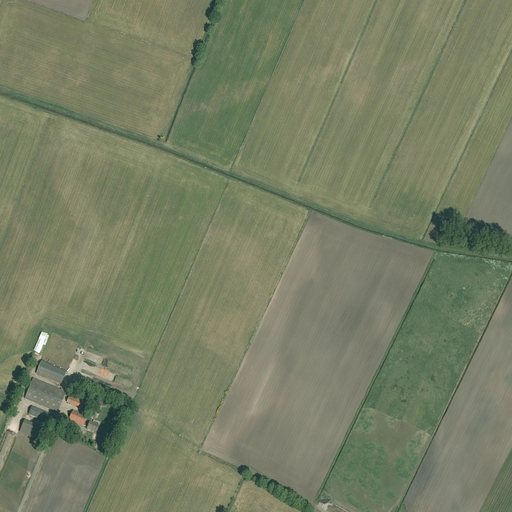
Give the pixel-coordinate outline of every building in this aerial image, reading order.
[(66,372),(41,362),(37,372),(62,382),(66,372)] [(119,383),(122,377),(96,367),(93,373),(119,383)] [(57,412),(66,392),(33,379),(25,399),(57,412)] [(81,399),(90,402),(90,401),(105,407),(107,400),(84,391),(81,399)] [(82,409),(84,402),(69,396),(66,403),(82,409)] [(32,407),(29,415),(50,424),(54,416),(32,407)] [(93,421),(92,423),(91,423),(92,419),(73,411),(69,421),(83,427),(83,426),(87,428),(87,429),(95,433),(98,426),(98,425),(99,423),(93,421)] [(23,424),(19,432),(41,441),(44,433),(23,424)]
